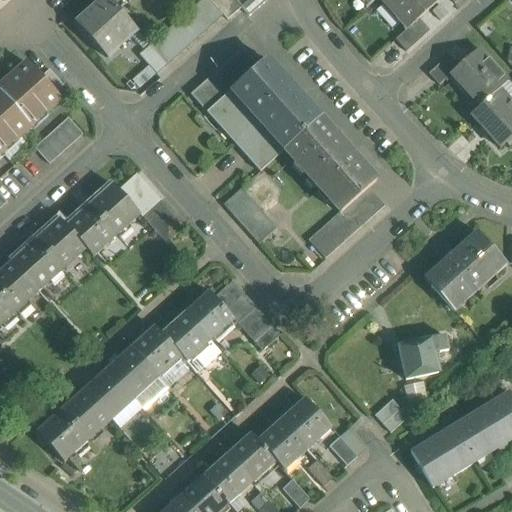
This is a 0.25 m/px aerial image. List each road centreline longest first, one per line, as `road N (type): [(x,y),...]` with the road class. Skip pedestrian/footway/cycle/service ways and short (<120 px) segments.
road 1 (residential): [(124,136),(262,288),(292,306),(329,304),(454,192)]
road 2 (unknown): [(384,462),(312,361),(144,511)]
road 3 (unknown): [(215,237),(45,387)]
road 4 (residential): [(124,136),(0,239)]
road 5 (residential): [(368,104),(490,0)]
road 6 (residential): [(24,17),(124,136)]
road 7 (residential): [(226,44),(124,136)]
road 8 (residential): [(294,0),(368,104)]
road 9 (residential): [(368,104),(454,192)]
